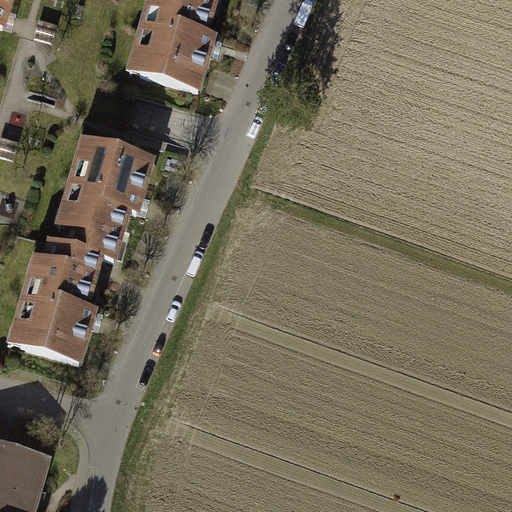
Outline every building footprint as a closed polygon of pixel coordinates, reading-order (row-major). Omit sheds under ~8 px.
[(19,0),(0,0),(0,37),(7,40),(19,0)] [(153,0),(130,80),(203,101),(219,47),(212,45),(224,0),(153,0)] [(59,28),(40,22),(35,42),(53,47),(59,28)] [(19,145),(1,139),(0,144),(0,160),(14,164),(19,145)] [(159,167),(80,144),(53,237),(64,240),(61,253),(53,250),(47,271),(38,268),(12,354),(85,376),(101,320),(94,318),(108,271),(118,274),(133,225),(141,227),(159,167)] [(39,511),(55,465),(0,447),(0,511),(39,511)]
